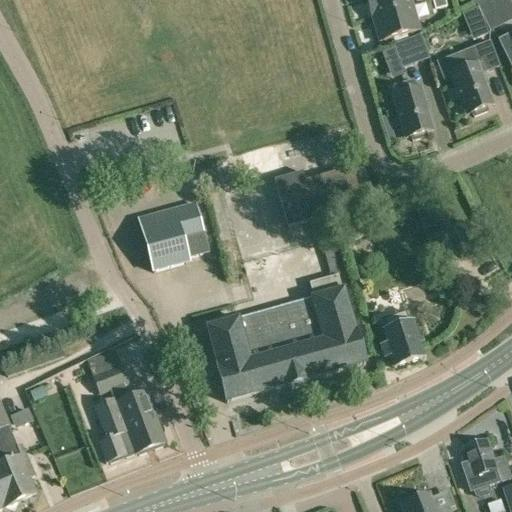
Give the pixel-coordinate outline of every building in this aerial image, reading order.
[(413,8),(410,0),(366,0),(372,19),(371,19),(371,20),(413,8)] [(444,0),(439,0),(432,2),(433,3),(435,11),(435,12),(447,9),(444,0)] [(509,6),(506,0),(482,0),(475,4),(482,20),(509,6)] [(413,8),(371,20),(372,20),(379,44),(420,32),(413,8)] [(511,35),(498,42),(511,69),(511,35)] [(420,38),(394,47),(402,70),(429,60),(420,38)] [(479,76),(498,69),(489,45),(438,65),(444,81),(450,78),(466,118),(472,115),(473,119),(487,114),(486,110),(492,108),(479,76)] [(404,141),(411,139),(412,143),(426,139),(425,135),(431,133),(420,92),(417,93),(416,87),(412,83),(403,86),(406,96),(393,100),(401,129),(404,141)] [(389,130),(385,119),(381,121),(388,145),(395,143),(392,132),(389,130)] [(350,169),(305,182),(303,183),(312,212),(314,211),(359,198),(350,169)] [(303,183),(305,182),(302,173),(274,182),(288,229),(316,220),(314,211),(312,212),(303,183)] [(190,265),(189,261),(209,256),(205,239),(204,236),(196,206),(155,217),(141,220),(144,231),(143,231),(154,274),(190,265)] [(359,223),(343,231),(349,244),(366,236),(359,223)] [(314,230),(317,242),(330,239),(327,227),(314,230)] [(238,321),(238,320),(206,329),(226,405),(286,388),(287,389),(304,385),(304,383),(364,367),(344,291),(342,291),(338,278),(309,285),(313,299),(311,300),(311,301),(238,321)] [(192,335),(203,333),(199,308),(188,310),(192,335)] [(393,371),(423,362),(408,315),(379,323),(383,336),(382,336),(386,349),(381,350),(384,361),(390,360),(393,371)] [(59,347),(3,368),(7,379),(63,358),(59,347)] [(129,385),(122,366),(120,367),(92,378),(99,397),(110,392),(115,404),(129,400),(124,387),(129,385)] [(129,400),(115,404),(94,412),(106,444),(98,447),(106,468),(109,467),(110,469),(118,466),(118,464),(126,460),(126,459),(135,455),(136,459),(139,458),(140,460),(149,456),(148,455),(153,453),(154,454),(163,451),(162,449),(164,449),(163,447),(144,395),(129,400)] [(34,480),(25,456),(22,449),(17,451),(8,429),(10,428),(0,405),(0,502),(3,510),(4,509),(4,510),(36,497),(30,481),(34,480)] [(471,464),(463,466),(472,494),(476,492),(478,497),(481,499),(490,496),(491,492),(490,488),(511,481),(505,459),(496,462),(489,442),(466,450),(471,464)] [(511,511),(511,487),(502,490),(509,511),(511,511)] [(420,500),(418,497),(404,502),(406,506),(401,508),(402,511),(449,511),(449,510),(445,511),(435,511),(429,497),(420,500)]
